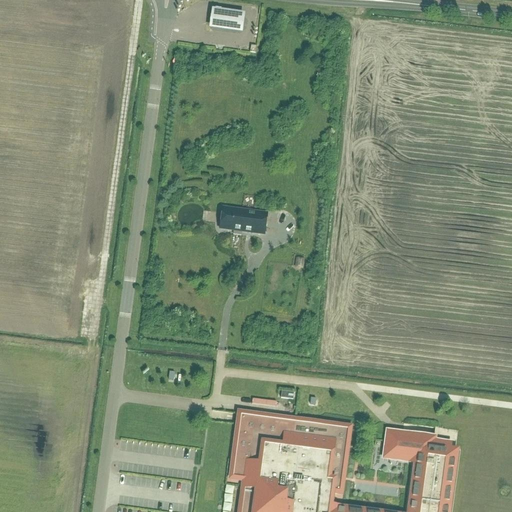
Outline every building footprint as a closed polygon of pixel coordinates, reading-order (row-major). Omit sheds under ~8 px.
[(209,26),(242,30),(245,10),(211,5),(209,26)] [(222,209),(219,230),(264,236),(267,215),(222,209)] [(295,268),(303,269),(304,260),(296,259),(295,268)] [(281,392),(280,399),(293,401),(294,394),(281,392)] [(239,426),(231,479),(241,480),(240,486),(245,487),(244,489),(242,488),(241,497),(238,511),(447,511),(456,452),(455,452),(458,431),(435,428),(434,435),(433,439),(387,433),(383,459),(415,463),(409,511),(410,511),(409,511),(358,511),(328,508),(331,492),(340,493),(348,430),(294,422),(283,421),(240,415),(239,426)]
